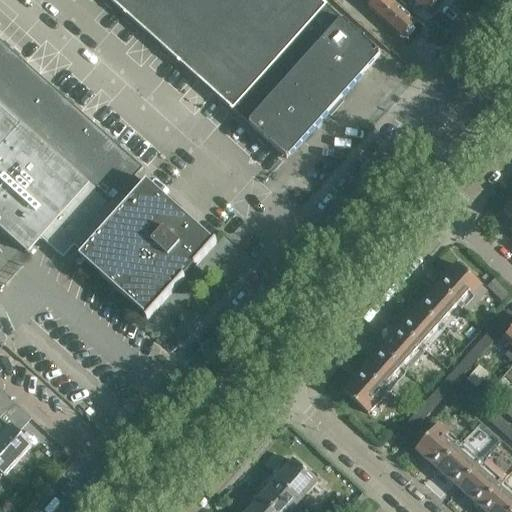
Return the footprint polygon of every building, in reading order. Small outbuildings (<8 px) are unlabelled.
[(105,0),(125,18),(140,0),(105,0)] [(140,0),(125,18),(178,66),(237,0),(140,0)] [(318,0),(237,0),(178,66),(232,114),(234,112),(328,8),(318,0)] [(387,0),(381,0),(376,6),(371,12),(382,23),(403,42),(417,26),(387,0)] [(410,0),(427,15),(440,0),(410,0)] [(328,8),(234,112),(251,126),(250,126),(287,159),(289,158),(290,159),(381,58),(379,57),(381,55),(344,22),(343,22),(328,8)] [(0,202),(80,113),(0,41),(0,202)] [(397,92),(407,80),(401,75),(391,86),(397,92)] [(80,113),(0,202),(0,230),(28,256),(42,240),(64,260),(75,248),(77,250),(138,181),(136,179),(144,170),(80,113)] [(145,187),(138,181),(77,250),(83,256),(81,259),(149,319),(215,245),(148,184),(145,187)] [(370,416),(425,353),(429,357),(432,353),(428,350),(482,289),(458,267),(346,395),(370,416)] [(402,445),(476,362),(487,349),(511,320),(511,315),(509,313),(395,439),(402,445)] [(487,349),(476,362),(486,371),(498,358),(487,349)] [(13,409),(0,397),(0,374),(2,372),(0,370),(0,473),(5,478),(32,448),(18,435),(31,420),(15,406),(13,409)] [(493,390),(483,381),(476,390),(486,398),(493,390)] [(493,390),(486,398),(497,408),(504,400),(493,390)] [(511,429),(470,392),(463,400),(511,443),(511,429)] [(511,511),(511,493),(460,447),(463,444),(461,442),(458,445),(438,428),(416,453),(482,511),(511,511)] [(295,461),(291,465),(287,461),(283,461),(273,473),(273,476),(303,503),(320,484),(295,461)] [(303,503),(273,476),(273,477),(270,477),(256,492),(257,494),(276,511),(298,511),(296,510),(303,503)] [(276,511),(257,494),(257,496),(261,499),(249,511),(276,511)]
